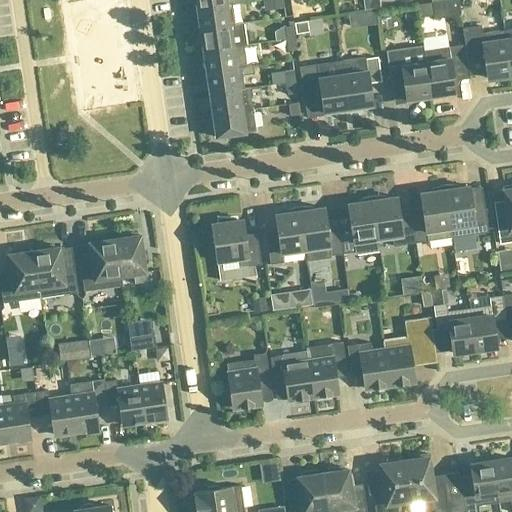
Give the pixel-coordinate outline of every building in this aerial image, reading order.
[(194,0),(196,11),(226,6),(226,5),(231,5),(236,4),(235,0),(194,0)] [(273,0),(275,11),(284,10),(282,0),(273,0)] [(419,18),(433,16),(433,21),(460,17),(457,0),(456,0),(417,6),(419,18)] [(231,5),(226,5),(226,6),(196,11),(199,32),(234,27),(234,26),(231,5)] [(310,34),(308,22),(294,25),(295,36),(310,34)] [(199,32),(202,53),(246,47),(243,25),(234,26),(234,27),(199,32)] [(295,40),(293,28),(284,29),(286,41),(295,40)] [(479,28),(461,31),(466,63),(467,63),(467,61),(484,58),(487,81),(510,77),(504,32),(481,36),(479,28)] [(445,31),(420,31),(421,43),(445,42),(445,31)] [(286,41),(288,53),(297,52),(295,40),(286,41)] [(202,53),(205,75),(253,68),(253,67),(246,68),(243,48),(246,47),(202,53)] [(418,101),(431,99),(424,53),(423,49),(386,54),(390,84),(403,82),(406,98),(417,97),(418,101)] [(424,53),(431,99),(443,97),(443,93),(454,91),(448,49),(424,53)] [(340,62),(348,111),(360,109),(360,105),(371,103),(369,85),(381,83),(377,58),(364,60),(364,58),(340,62)] [(340,62),(299,68),(304,103),(321,100),(323,111),(335,109),(335,113),(348,111),(340,62)] [(209,96),(244,91),(244,90),(242,78),(254,76),(253,68),(205,75),(209,96)] [(295,83),(293,71),(284,73),(286,85),(295,83)] [(286,85),(287,97),(297,95),(295,83),(286,85)] [(212,117),(242,113),(252,111),(249,89),(244,90),(244,91),(209,96),(212,117)] [(298,105),(289,106),(291,118),(300,117),(298,105)] [(252,111),(242,113),(212,117),(215,139),(224,138),(225,140),(237,139),(236,136),(255,133),(252,111)] [(511,186),(503,188),(508,220),(496,222),(499,246),(511,243),(511,186)] [(450,231),(444,187),(430,190),(431,194),(420,195),(423,217),(411,219),(415,245),(438,242),(436,233),(450,231)] [(444,187),(450,231),(452,240),(488,234),(484,208),(472,210),(469,188),(458,190),(457,187),(444,187)] [(415,245),(411,219),(399,221),(396,199),(385,201),(385,197),(371,198),(378,241),(391,239),(393,248),(415,245)] [(378,241),(371,198),(358,201),(358,205),(348,206),(351,228),(339,230),(343,256),(355,254),(356,258),(377,255),(377,256),(379,256),(377,241),(378,241)] [(305,252),(299,208),(286,212),(286,215),(275,217),(278,239),(266,241),(270,267),(283,265),(281,256),(305,252)] [(343,256),(339,230),(327,232),(324,210),(313,211),(312,208),(299,208),(305,252),(306,261),(343,256)] [(212,260),(216,260),(220,283),(239,280),(237,270),(261,267),(257,241),(245,243),(242,222),(236,223),(235,219),(218,219),(218,225),(211,226),(214,243),(210,244),(212,260)] [(118,237),(119,240),(114,241),(120,278),(133,276),(134,286),(147,284),(140,237),(134,238),(134,235),(118,237)] [(122,287),(120,278),(114,241),(109,242),(109,239),(94,241),(94,244),(88,245),(91,266),(80,268),(83,293),(122,287)] [(40,300),(78,294),(74,269),(62,271),(59,249),(53,250),(53,247),(38,249),(38,252),(33,253),(40,300)] [(40,300),(33,253),(28,254),(28,250),(13,253),(13,256),(7,257),(11,278),(0,279),(0,288),(2,305),(40,300)] [(445,290),(431,292),(433,306),(447,304),(445,290)] [(511,296),(502,298),(504,316),(511,315),(511,296)] [(490,308),(468,311),(474,352),(496,349),(492,323),(505,322),(504,316),(502,298),(489,300),(490,308)] [(452,355),(474,352),(468,311),(447,314),(446,306),(433,308),(436,331),(449,330),(452,355)] [(404,322),(405,332),(406,339),(382,343),(383,352),(390,387),(394,386),(395,390),(409,388),(408,384),(414,383),(411,361),(436,358),(430,319),(404,322)] [(131,353),(156,349),(154,337),(129,341),(131,353)] [(342,344),(305,349),(306,353),(307,363),(313,398),(337,395),(334,374),(346,373),(342,344)] [(390,387),(383,352),(371,354),(370,344),(346,348),(350,372),(362,370),(365,391),(390,387)] [(308,399),(313,398),(307,363),(306,353),(282,356),(282,357),(270,359),(273,384),(285,382),(288,402),(294,401),(294,405),(308,403),(308,399)] [(269,384),(265,355),(253,357),(253,362),(226,366),(229,386),(225,386),(228,400),(231,400),(233,410),(242,409),(251,408),(260,406),(257,386),(269,384)] [(69,386),(71,398),(76,433),(86,431),(86,435),(99,433),(95,410),(107,408),(104,384),(104,381),(69,386)] [(116,382),(104,384),(107,408),(119,406),(122,427),(144,424),(139,388),(117,391),(116,382)] [(161,385),(139,388),(144,424),(166,420),(161,385)] [(47,392),(35,394),(39,418),(51,416),(54,437),(76,433),(71,398),(49,402),(47,392)] [(13,407),(3,408),(8,444),(30,440),(27,420),(39,418),(35,394),(12,397),(13,407)] [(434,511),(464,511),(461,495),(458,475),(441,477),(442,486),(432,487),(427,456),(414,458),(414,462),(404,463),(410,503),(422,501),(423,511),(432,511),(434,511)] [(511,511),(511,460),(492,463),(498,505),(510,503),(511,511)] [(410,503),(404,463),(380,467),(384,495),(372,496),(374,511),(397,511),(396,505),(410,503)] [(474,493),(461,495),(464,511),(478,511),(478,508),(498,505),(492,463),(470,467),(474,493)] [(327,474),(322,475),(327,511),(366,511),(363,491),(351,493),(350,488),(348,471),(342,472),(342,469),(327,471),(327,474)] [(327,511),(322,475),(317,476),(317,473),(302,475),(302,478),(296,479),(300,501),(288,502),(289,511),(327,511)] [(243,511),(240,487),(218,491),(217,487),(206,489),(206,492),(194,494),(194,495),(194,497),(191,497),(191,509),(191,511),(243,511)]
